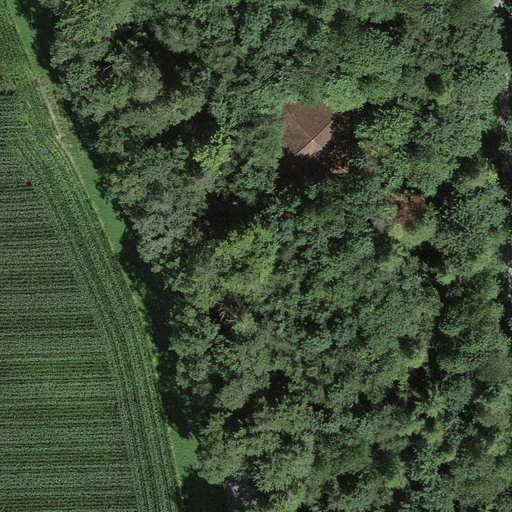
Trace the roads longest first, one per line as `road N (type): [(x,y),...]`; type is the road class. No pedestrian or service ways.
road 1 (residential): [(67,0),(92,72),(176,240),(235,468),(238,511)]
road 2 (track): [(498,0),(511,285)]
